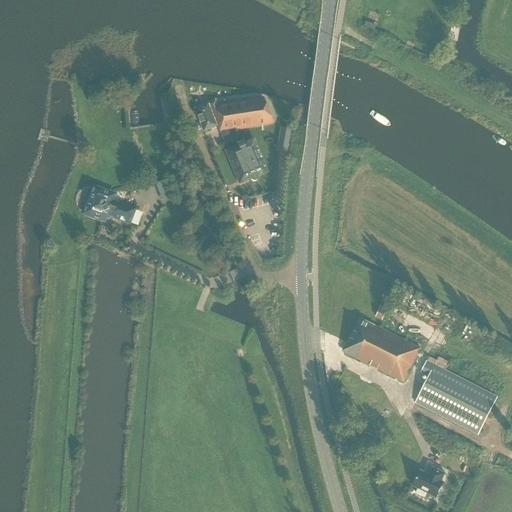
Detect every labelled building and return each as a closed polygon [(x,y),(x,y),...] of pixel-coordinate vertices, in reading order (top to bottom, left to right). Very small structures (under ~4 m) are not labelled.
[(215,100),(194,108),(203,132),(217,126),(225,143),(238,138),(234,130),(273,124),(263,98),(240,101),(229,102),(216,105),(215,100)] [(290,130),(280,128),(275,151),(286,153),(290,130)] [(265,171),(253,142),(244,145),(243,143),(238,145),(239,148),(229,152),(241,181),(250,177),(251,180),(251,181),(252,181),(253,182),(254,182),(255,182),(256,182),(256,181),(257,181),(257,180),(258,180),(258,179),(258,178),(258,177),(256,174),(265,171)] [(106,215),(129,224),(136,226),(141,214),(134,211),(134,210),(110,201),(110,200),(112,195),(99,190),(96,198),(91,196),(86,208),(92,210),(90,215),(103,220),(104,215),(106,215)] [(446,308),(439,319),(446,323),(453,312),(446,308)] [(385,312),(379,310),(376,317),(382,320),(385,312)] [(420,349),(360,319),(347,343),(348,344),(344,353),(403,382),(420,349)] [(478,331),(469,353),(476,356),(485,333),(478,331)] [(415,403),(478,435),(497,397),(426,362),(420,373),(428,377),(415,403)] [(465,376),(467,370),(450,363),(448,369),(465,376)] [(445,474),(432,468),(431,470),(428,475),(420,471),(412,486),(418,489),(416,493),(424,498),(426,493),(435,498),(443,483),(441,481),(445,474)]
